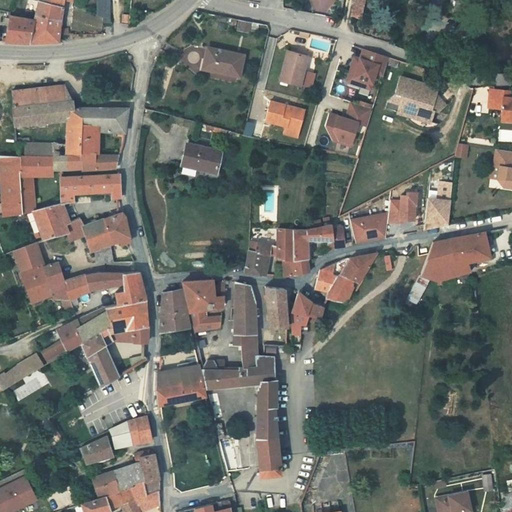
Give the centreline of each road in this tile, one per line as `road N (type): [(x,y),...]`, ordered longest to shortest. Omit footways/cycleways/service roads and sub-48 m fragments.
road 1 (residential): [(213,0),(511,79)]
road 2 (residential): [(511,219),(339,253),(311,262),(303,278),(255,276)]
road 3 (residential): [(140,33),(127,207),(147,276)]
road 4 (residential): [(147,276),(145,389),(153,438)]
road 5 (primary): [(140,33),(63,52),(0,53)]
